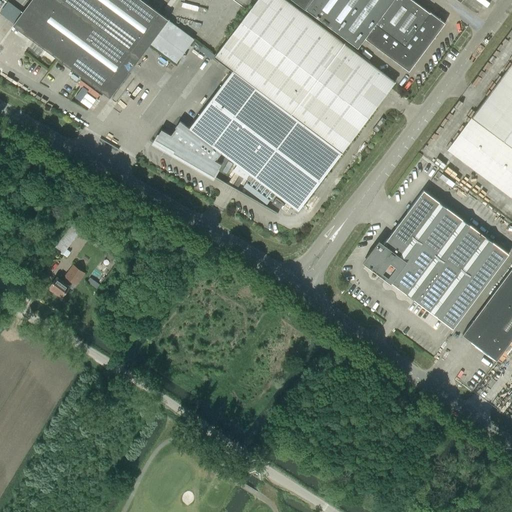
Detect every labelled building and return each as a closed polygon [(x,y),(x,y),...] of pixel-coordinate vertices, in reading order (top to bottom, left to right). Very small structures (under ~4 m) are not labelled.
[(32,0),(13,25),(46,49),(41,55),(53,63),(57,58),(110,97),(150,44),(168,20),(141,0),(32,0)] [(163,130),(157,141),(174,150),(173,153),(215,176),(222,164),(214,160),(216,158),(217,159),(222,152),(251,174),(246,180),(248,181),(243,187),(266,204),(276,192),(281,196),(299,210),(310,196),(314,191),(316,193),(326,179),(324,177),(342,153),(396,82),(286,0),(258,0),(215,57),(234,71),(200,117),(191,129),(181,122),(176,128),(180,131),(175,137),(163,130)] [(293,0),(358,48),(365,38),(409,71),(445,23),(429,12),(412,0),(293,0)] [(168,20),(150,44),(176,63),(194,39),(168,20)] [(194,42),(192,45),(199,51),(202,47),(194,42)] [(511,62),(447,150),(511,197),(511,62)] [(414,300),(414,299),(453,328),(509,254),(423,190),(384,243),(379,240),(363,262),(414,300)] [(281,209),(285,204),(277,198),(273,203),(281,209)] [(64,253),(80,230),(72,224),(55,247),(64,253)] [(111,252),(107,257),(116,263),(119,258),(111,252)] [(72,289),(84,271),(73,264),(66,275),(63,280),(57,276),(48,288),(62,298),(70,287),(72,289)] [(497,360),(511,339),(511,267),(462,335),(497,360)]
